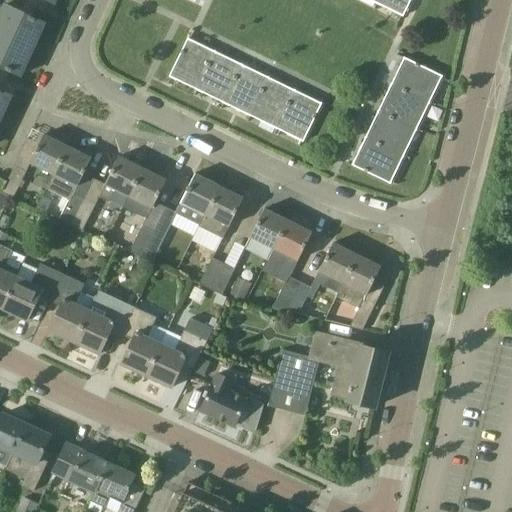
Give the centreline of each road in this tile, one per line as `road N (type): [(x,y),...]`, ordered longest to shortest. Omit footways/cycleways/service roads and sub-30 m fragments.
road 1 (residential): [(440,226),(300,183),(89,77),(81,38),(98,0)]
road 2 (residential): [(335,511),(0,358)]
road 3 (unclassified): [(383,511),(440,226)]
road 4 (unclassified): [(440,226),(498,0)]
